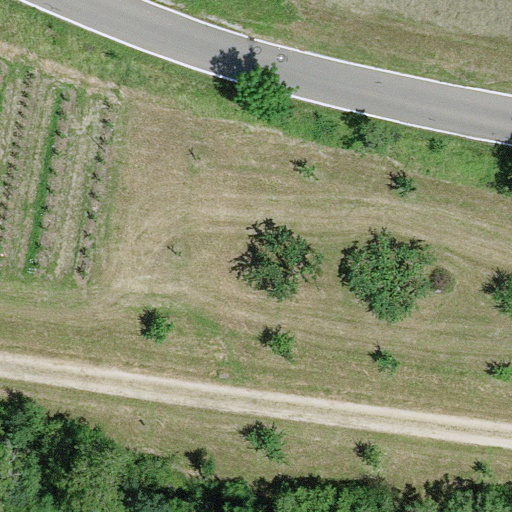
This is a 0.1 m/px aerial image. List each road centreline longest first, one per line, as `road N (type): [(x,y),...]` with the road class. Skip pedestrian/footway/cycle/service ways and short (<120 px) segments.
road 1 (track): [(511,429),(0,359)]
road 2 (tertiary): [(511,114),(240,59),(81,0)]
